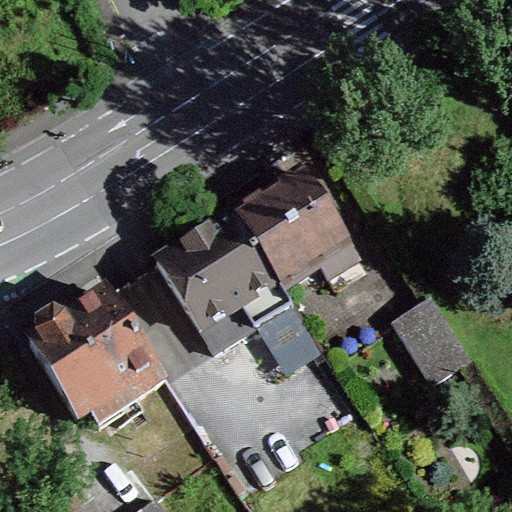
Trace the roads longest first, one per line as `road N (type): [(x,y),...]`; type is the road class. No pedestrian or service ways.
road 1 (secondary): [(0,221),(200,113)]
road 2 (secondary): [(200,113),(378,0)]
road 3 (residential): [(141,0),(200,113)]
